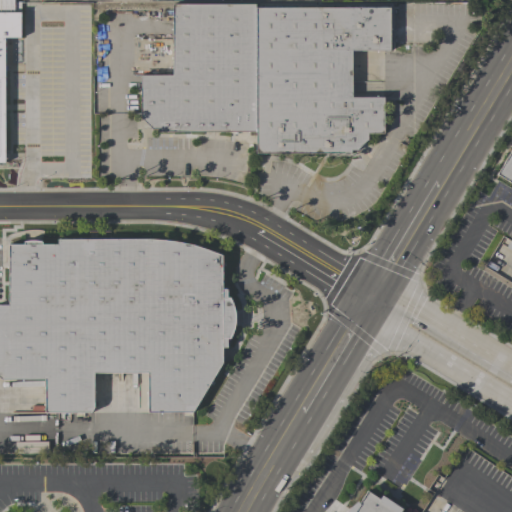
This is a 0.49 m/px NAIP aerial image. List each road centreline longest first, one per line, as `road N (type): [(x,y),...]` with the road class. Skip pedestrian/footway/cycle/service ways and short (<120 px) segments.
road 1 (residential): [(0,212),(186,211),(240,220),(263,234)]
road 2 (residential): [(362,313),(511,404)]
road 3 (residential): [(511,368),(375,288)]
road 4 (secondary): [(511,60),(436,184)]
road 5 (secondary): [(362,313),(297,415)]
road 6 (secondary): [(436,184),(375,288)]
